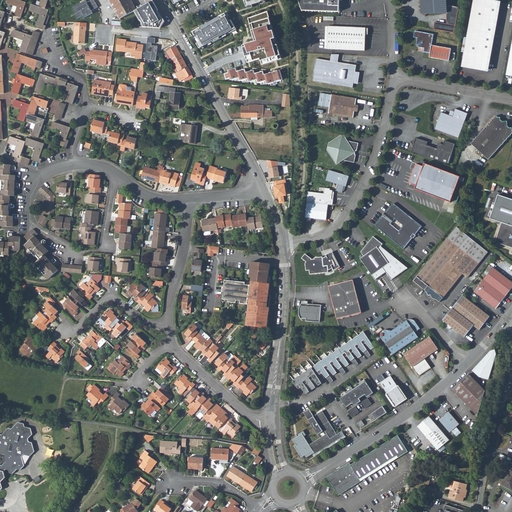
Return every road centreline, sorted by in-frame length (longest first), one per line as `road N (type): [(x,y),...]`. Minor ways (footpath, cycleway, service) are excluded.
road 1 (residential): [(392,75),(377,150),(341,221),(280,243)]
road 2 (residential): [(465,362),(419,405),(302,481)]
road 3 (tertiary): [(178,32),(264,187)]
road 4 (tertiary): [(283,259),(271,422)]
road 5 (residential): [(511,366),(479,511)]
road 6 (residential): [(74,165),(38,176),(29,220),(71,254)]
road 7 (residential): [(169,320),(142,320),(113,298),(70,336),(63,328)]
road 8 (residential): [(271,422),(247,414),(171,340)]
road 9 (residential): [(169,320),(186,198)]
road 10 (residential): [(511,99),(392,75)]
road 11 (residential): [(283,259),(216,260),(209,313)]
